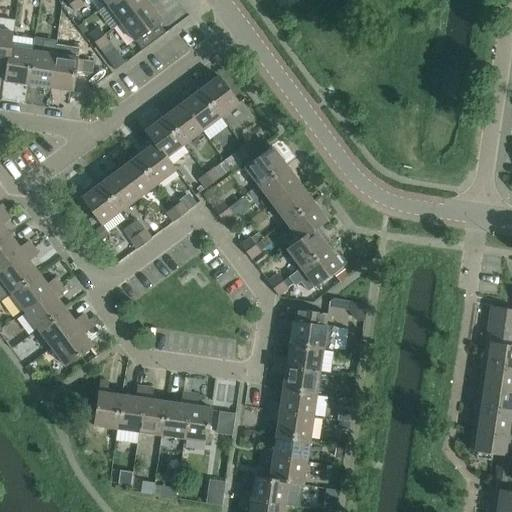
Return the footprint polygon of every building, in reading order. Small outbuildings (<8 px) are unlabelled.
[(84,5),(79,0),(74,0),(68,5),(74,12),(84,5)] [(147,3),(144,0),(112,0),(107,4),(120,23),(147,3)] [(147,3),(120,23),(134,42),(158,24),(161,22),(147,3)] [(0,64),(5,66),(7,66),(9,48),(10,48),(14,24),(0,22),(0,64)] [(158,24),(134,42),(141,51),(165,33),(158,24)] [(94,43),(103,35),(97,28),(88,35),(99,51),(99,50),(94,43)] [(109,43),(103,35),(94,43),(99,50),(109,43)] [(32,51),(27,84),(49,88),(54,55),(41,53),(43,39),(34,38),(32,51)] [(7,66),(5,66),(3,81),(27,84),(32,51),(10,48),(9,48),(7,66)] [(77,58),(54,55),(49,88),(73,91),(76,71),(92,74),(93,62),(77,59),(77,58)] [(218,76),(200,90),(219,117),(238,103),(218,76)] [(219,117),(200,90),(181,104),(201,131),(219,117)] [(201,131),(181,104),(163,118),(183,144),(201,131)] [(183,144),(163,118),(144,132),(153,144),(154,144),(165,158),(166,157),(183,144)] [(241,146),(251,159),(259,153),(249,140),(241,146)] [(153,144),(136,157),(156,184),(175,170),(166,157),(165,158),(154,144),(153,144)] [(251,159),(241,146),(233,152),(243,165),(251,159)] [(258,186),(285,166),(271,147),(244,167),(258,186)] [(156,184),(136,157),(118,171),(137,198),(156,184)] [(285,166),(258,186),(272,204),(298,184),(285,166)] [(212,168),(205,174),(212,183),(220,178),(212,168)] [(137,198),(118,171),(99,185),(119,211),(137,198)] [(212,183),(205,174),(197,179),(204,189),(212,183)] [(298,184),(272,204),(285,222),(312,202),(298,184)] [(119,211),(99,185),(80,199),(100,225),(119,211)] [(178,200),(180,202),(173,207),(180,217),(200,202),(191,190),(178,200)] [(222,202),(213,209),(218,216),(228,209),(222,202)] [(326,221),(312,202),(285,222),(298,239),(299,240),(313,230),(314,231),(326,221)] [(180,217),(173,207),(166,212),(174,222),(180,217)] [(228,209),(218,216),(223,222),(233,215),(228,209)] [(10,218),(5,211),(0,215),(0,243),(10,236),(1,225),(10,218)] [(136,220),(129,225),(137,234),(144,244),(151,239),(136,220)] [(137,234),(129,225),(123,230),(137,249),(144,244),(137,234)] [(299,240),(298,239),(286,249),(300,268),(327,248),(314,231),(313,230),(299,240)] [(18,248),(10,236),(0,243),(0,272),(32,248),(27,241),(18,248)] [(250,238),(240,246),(245,252),(255,245),(250,238)] [(255,245),(245,252),(250,259),(260,252),(255,245)] [(32,248),(0,272),(0,279),(10,293),(37,273),(28,261),(37,255),(32,248)] [(341,267),(327,248),(300,268),(314,287),(341,267)] [(37,273),(10,293),(24,311),(60,284),(55,278),(46,284),(37,273)] [(277,275),(267,282),(272,289),(282,282),(277,275)] [(287,288),(282,282),(272,289),(277,296),(287,288)] [(60,284),(24,311),(37,329),(64,309),(56,298),(65,291),(60,284)] [(511,309),(490,307),(485,342),(511,345),(511,309)] [(64,309),(37,329),(51,348),(87,321),(82,314),(73,321),(64,309)] [(294,309),(293,321),(292,321),(281,320),(280,328),(291,330),(289,344),(322,349),(322,348),(333,350),(336,327),(324,326),(326,314),(294,309)] [(87,321),(51,348),(65,367),(92,347),(83,334),(92,328),(87,321)] [(511,345),(485,342),(481,367),(511,371),(511,345)] [(322,349),(289,344),(287,358),(276,357),(274,365),(319,372),(322,349)] [(319,372),(274,365),(273,373),(284,375),(282,389),(315,394),(319,372)] [(511,371),(481,367),(478,388),(511,392),(511,371)] [(116,429),(121,396),(106,394),(108,382),(99,381),(98,392),(97,392),(92,425),(116,429)] [(121,396),(116,429),(138,432),(145,388),(136,387),(135,398),(121,396)] [(145,388),(138,432),(161,435),(166,402),(151,400),(153,389),(145,388)] [(511,392),(478,388),(475,407),(510,412),(511,402),(511,392)] [(269,402),(268,410),(312,417),(315,394),(282,389),(280,404),(269,402)] [(180,404),(166,402),(161,435),(183,438),(190,394),(181,393),(180,404)] [(190,394),(183,438),(207,442),(211,409),(196,407),(198,396),(190,394)] [(510,412),(475,407),(472,427),(508,432),(510,412)] [(312,417),(268,410),(267,419),(278,420),(276,435),(309,439),(312,417)] [(235,415),(221,413),(218,434),(232,436),(235,415)] [(511,433),(508,432),(472,427),(469,451),(509,457),(511,434),(511,433)] [(262,447),(261,455),(305,462),(309,439),(276,435),(274,449),(262,447)] [(305,462),(261,455),(260,464),(271,465),(269,478),(269,480),(287,482),(287,483),(300,485),(302,485),(305,462)] [(240,490),(239,498),(297,507),(300,485),(287,483),(287,482),(269,480),(269,478),(254,476),(252,492),(240,490)] [(511,511),(511,491),(494,489),(491,511),(503,511),(511,511)] [(297,507),(239,498),(238,507),(249,508),(248,511),(282,511),(283,505),(297,507)]
